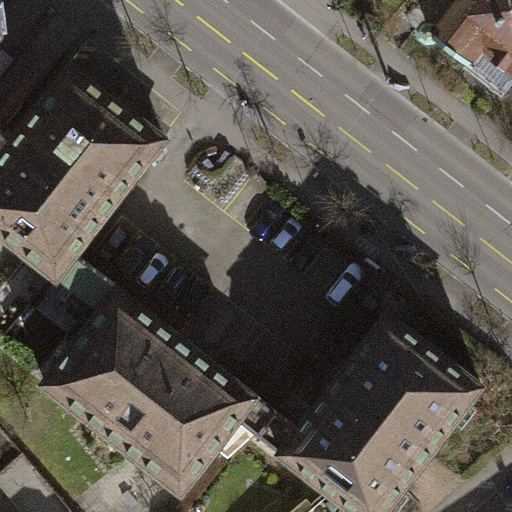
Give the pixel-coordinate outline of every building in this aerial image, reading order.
[(511,0),(448,0),(426,28),(465,58),(462,63),(501,94),(511,79),(511,0)] [(0,271),(23,243),(76,286),(93,265),(74,251),(165,135),(70,60),(13,131),(0,148),(0,271)] [(183,482),(237,413),(258,429),(275,407),(194,344),(93,265),(76,286),(99,304),(44,374),(183,482)] [(275,407),(258,429),(331,485),(364,511),(375,511),(480,379),(386,306),(342,363),(295,422),(275,407)] [(71,511),(72,511),(22,455),(0,475),(0,480),(28,511),(71,511)] [(364,511),(331,485),(312,502),(306,496),(288,511),(364,511)]
